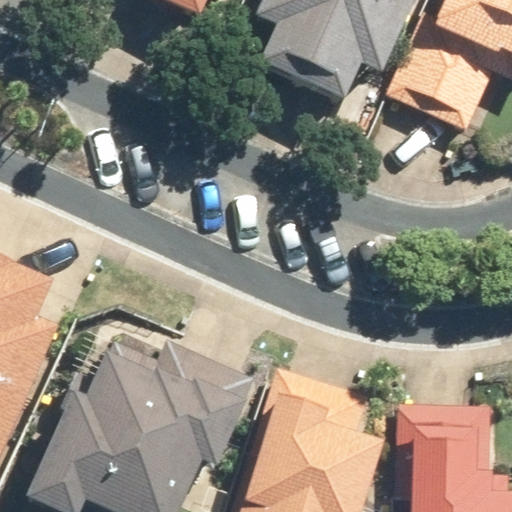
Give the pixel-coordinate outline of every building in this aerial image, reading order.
[(149,0),(148,3),(199,26),(211,0),(149,0)] [(268,0),(258,25),(278,36),(261,73),(345,111),(363,73),(383,83),(421,0),(268,0)] [(424,15),(386,99),(468,134),(494,76),(511,84),(511,0),(450,0),(440,23),(424,15)] [(53,290),(0,265),(0,469),(60,337),(37,326),(53,290)] [(67,414),(27,508),(35,511),(183,511),(202,471),(218,478),(256,384),(166,343),(159,365),(114,344),(96,385),(77,376),(62,412),(67,414)] [(266,443),(243,511),(366,511),(386,449),(358,441),(371,399),(279,371),(257,440),(266,443)] [(398,511),(511,511),(511,502),(509,502),(509,480),(490,480),(490,412),(400,407),(398,511)]
